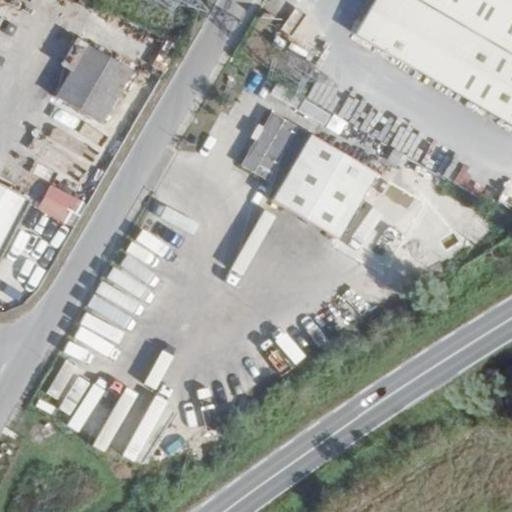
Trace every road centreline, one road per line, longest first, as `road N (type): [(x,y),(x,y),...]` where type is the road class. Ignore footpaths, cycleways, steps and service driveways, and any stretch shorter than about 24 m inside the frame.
road 1 (tertiary): [(238,0),(27,369)]
road 2 (secondary): [(511,317),(343,420),(220,511)]
